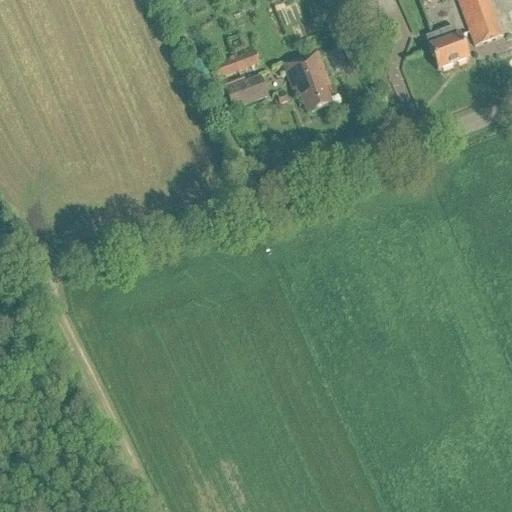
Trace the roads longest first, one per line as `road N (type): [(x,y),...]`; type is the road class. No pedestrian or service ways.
road 1 (unclassified): [(0,294),(250,223),(511,126)]
road 2 (track): [(142,511),(38,288)]
